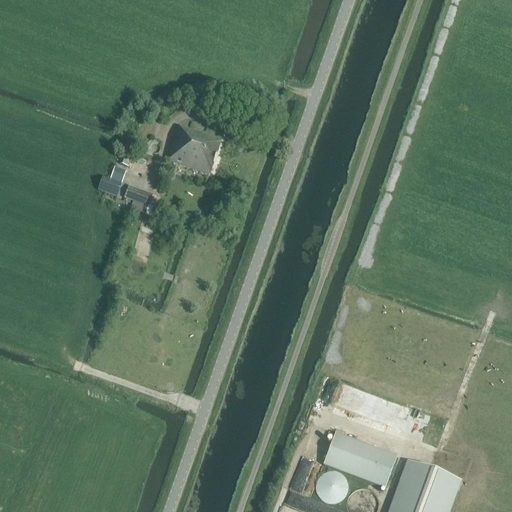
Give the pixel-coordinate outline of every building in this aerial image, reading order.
[(167,162),(209,177),(221,142),(179,128),(176,138),(175,138),(167,162)] [(132,156),(121,153),(117,164),(127,168),(132,156)] [(122,184),(126,172),(114,168),(110,179),(122,184)] [(104,198),(116,202),(122,184),(103,177),(98,192),(104,194),(104,198)] [(145,215),(148,207),(152,195),(129,187),(124,199),(133,202),(130,209),(145,215)] [(323,467),(384,490),(396,458),(335,435),(323,467)] [(448,511),(459,482),(434,473),(408,464),(390,511),(448,511)] [(295,483),(305,486),(309,472),(299,469),(295,483)] [(346,489),(346,486),(345,484),(344,481),(342,479),(341,478),(338,476),(335,475),(333,475),(330,475),(327,476),(325,478),(323,479),(322,481),(320,483),(320,486),(319,488),(319,490),(320,493),(321,495),(323,497),(325,500),(327,501),(329,501),(332,502),(335,502),(337,501),(340,500),(342,498),(343,496),(345,494),(345,492),(346,489)] [(302,502),(303,488),(294,488),(293,501),(302,502)] [(323,511),(325,511),(331,503),(310,491),(304,501),(323,511)] [(377,509),(377,508),(377,506),(376,503),(374,499),(372,498),(370,496),(367,495),(365,495),(363,495),(360,496),(358,497),(356,498),(354,500),(352,502),(351,505),(351,507),(351,510),(351,511),(376,511),(377,511),(377,509)]
